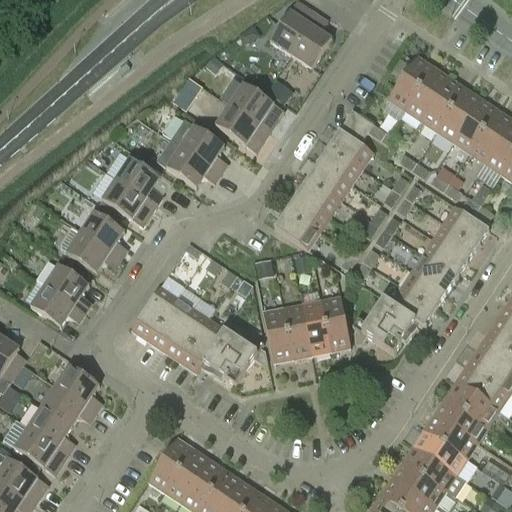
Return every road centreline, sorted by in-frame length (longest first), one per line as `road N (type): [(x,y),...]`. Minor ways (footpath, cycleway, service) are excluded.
road 1 (residential): [(96,355),(169,240),(258,202),(369,37)]
road 2 (residential): [(328,474),(361,461),(400,417),(511,247)]
road 3 (tertiary): [(0,151),(173,0)]
road 4 (residential): [(328,474),(278,469),(151,394)]
road 5 (residential): [(76,511),(151,394)]
